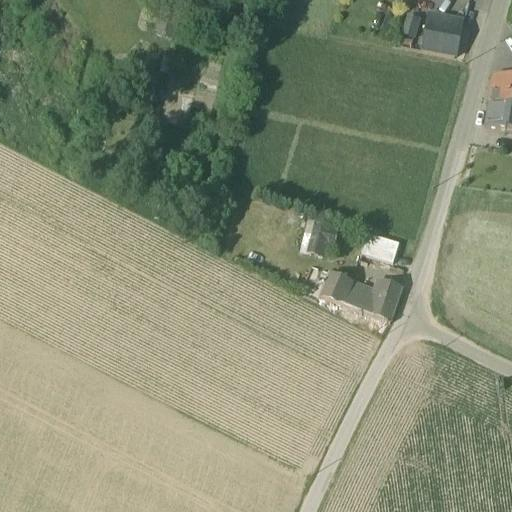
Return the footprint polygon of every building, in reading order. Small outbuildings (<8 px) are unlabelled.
[(155,40),(173,43),(178,15),(160,12),(155,40)] [(422,55),(453,61),(460,26),(428,20),(422,55)] [(401,38),(413,41),(418,25),(406,22),(401,38)] [(511,80),(492,78),(488,104),(511,107),(511,80)] [(511,107),(488,104),(484,129),(511,133),(511,107)] [(307,253),(326,258),(333,229),(313,225),(307,253)] [(394,264),(400,244),(373,237),(367,257),(394,264)] [(320,297),(343,307),(347,296),(351,285),(329,276),(320,297)] [(380,282),(376,294),(374,300),(368,317),(389,324),(401,289),(380,282)] [(360,295),(374,300),(376,294),(351,285),(347,296),(357,299),(360,295)] [(357,299),(347,296),(343,307),(368,317),(374,300),(360,295),(357,299)]
